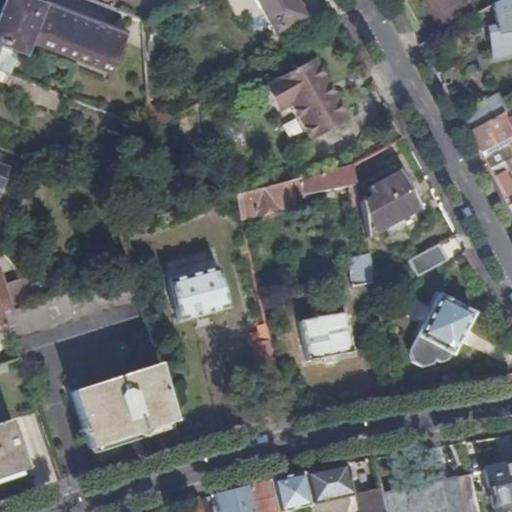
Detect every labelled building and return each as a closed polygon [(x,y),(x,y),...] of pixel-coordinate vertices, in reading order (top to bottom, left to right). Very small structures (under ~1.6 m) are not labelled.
[(7,0),(0,18),(0,51),(1,50),(23,59),(29,45),(112,76),(127,38),(68,15),(65,23),(41,14),(42,12),(10,0),(7,0)] [(226,0),(236,17),(254,7),(250,0),(226,0)] [(254,0),(275,37),(303,21),(291,0),(254,0)] [(422,0),(425,6),(428,4),(437,20),(430,24),(437,37),(478,15),(472,6),(465,9),(460,0),(422,0)] [(511,0),(507,0),(492,7),(496,29),(486,31),(492,62),(511,58),(511,0)] [(65,23),(68,15),(44,6),(42,12),(41,14),(65,23)] [(348,126),(315,64),(265,91),(278,117),(292,110),(312,146),(348,126)] [(9,81),(6,87),(3,94),(14,99),(20,84),(9,81)] [(54,111),(58,99),(30,88),(26,101),(54,111)] [(497,98),(458,117),(467,133),(502,114),(503,115),(506,113),(497,98)] [(170,124),(149,109),(151,135),(170,124)] [(502,114),(467,133),(475,148),(478,154),(511,135),(511,137),(511,110),(506,113),(503,115),(502,114)] [(511,154),(507,146),(481,159),(489,172),(511,159),(511,154)] [(304,200),(349,191),(356,190),(353,171),(301,184),(304,200)] [(511,189),(504,174),(493,181),(511,214),(511,189)] [(373,200),(360,208),(363,228),(366,243),(420,213),(399,176),(369,192),(373,200)] [(304,200),(301,184),(287,188),(289,202),(295,201),(296,202),(304,200)] [(289,202),(287,188),(235,201),(240,222),(255,219),(256,219),(277,214),(277,213),(292,209),(289,202)] [(351,203),(359,202),(356,190),(349,191),(351,203)] [(363,228),(360,208),(350,211),(354,230),(363,228)] [(447,265),(439,249),(408,264),(417,281),(447,265)] [(373,283),(369,258),(345,263),(351,291),(374,287),(373,283)] [(227,313),(215,272),(198,277),(196,276),(185,279),(183,281),(166,286),(178,326),(227,313)] [(4,317),(12,315),(0,276),(0,327),(0,328),(10,332),(4,317)] [(96,318),(139,305),(132,279),(52,303),(12,315),(4,317),(10,332),(13,343),(96,318)] [(451,358),(473,318),(438,299),(417,339),(417,341),(411,354),(413,366),(423,371),(432,368),(435,363),(441,366),(447,364),(451,358)] [(307,366),(351,357),(344,319),(299,326),(307,366)] [(286,414),(265,326),(253,329),(254,334),(251,336),(271,418),(286,414)] [(89,453),(173,427),(157,369),(71,397),(83,433),(78,434),(80,440),(84,439),(89,453)] [(9,426),(0,428),(0,481),(25,472),(9,426)] [(511,503),(511,465),(484,472),(491,508),(511,503)] [(352,499),(345,468),(331,471),(301,477),(308,509),(309,509),(309,511),(346,511),(349,506),(349,501),(352,499)] [(308,509),(301,477),(278,482),(245,490),(250,511),(293,511),(307,509),(308,509)] [(417,490),(379,495),(382,511),(477,511),(469,477),(453,480),(453,481),(443,483),(442,482),(438,483),(439,485),(441,492),(418,497),(417,490)] [(439,485),(417,490),(418,497),(441,492),(439,485)] [(226,494),(214,497),(218,511),(250,511),(245,490),(226,494)] [(382,511),(379,495),(360,498),(362,511),(382,511)] [(200,511),(198,502),(179,508),(180,511),(200,511)]
